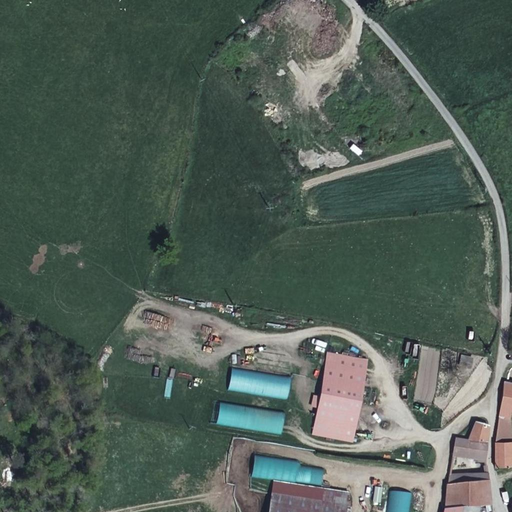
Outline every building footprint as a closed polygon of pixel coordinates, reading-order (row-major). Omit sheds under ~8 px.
[(368,360),(328,353),(323,382),(363,388),(368,360)] [(319,407),(359,414),(363,388),(323,382),(319,407)] [(511,411),(511,382),(506,382),(496,443),(496,467),(511,466),(511,442),(511,443),(511,412),(511,411)] [(315,435),(355,442),(359,414),(319,407),(315,435)] [(454,459),(473,460),(485,461),(484,447),(488,419),(485,419),(484,424),(475,424),(472,440),(458,440),(454,459)] [(454,459),(450,480),(460,481),(459,485),(469,486),(471,476),(473,460),(454,459)] [(489,476),(471,476),(469,486),(459,485),(460,481),(450,480),(444,511),(477,508),(493,507),(489,476)] [(269,511),(347,511),(350,492),(274,481),(269,511)]
